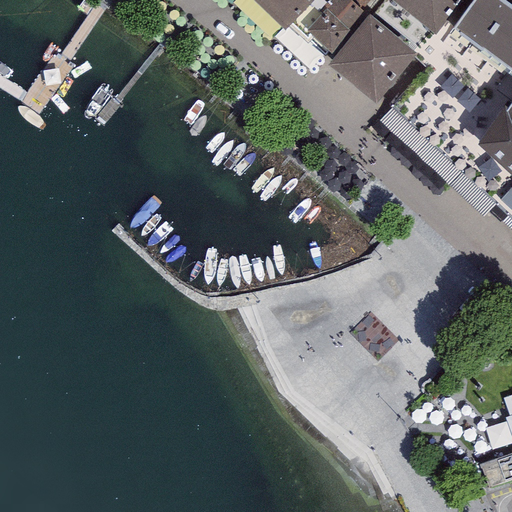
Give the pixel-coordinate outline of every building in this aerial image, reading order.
[(252,0),(284,31),(289,26),(311,0),(252,0)] [(311,0),(289,26),(323,56),(329,50),(336,55),(369,14),(361,7),(367,0),(311,0)] [(511,8),(501,0),(472,0),(454,26),(446,20),(436,34),(416,52),(414,56),(426,68),(390,104),(511,217),(511,8)] [(391,0),(436,34),(446,20),(462,0),(391,0)] [(336,55),(329,64),(376,102),(414,56),(416,52),(369,14),(336,55)] [(511,415),(504,418),(511,439),(511,453),(480,465),(488,488),(511,479),(511,415)]
